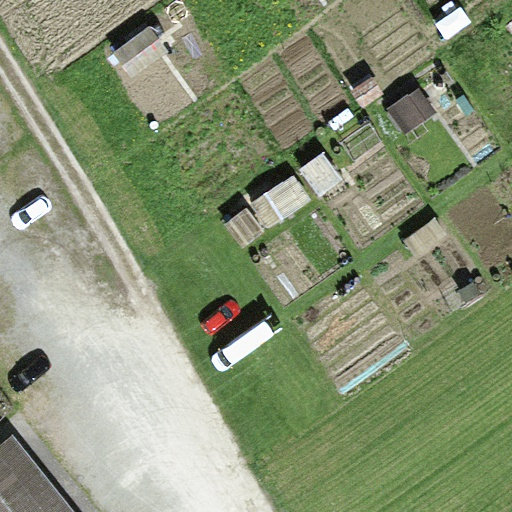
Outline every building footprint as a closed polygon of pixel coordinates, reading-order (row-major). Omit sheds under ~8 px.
[(503,23),(511,35),(511,33),(511,18),(503,23)] [(386,109),(403,132),(436,109),(420,86),(386,109)] [(251,201),(268,226),(311,197),(294,172),(251,201)] [(265,229),(246,207),(222,227),(240,249),(265,229)] [(466,301),(480,290),(470,279),(457,290),(466,301)] [(0,436),(0,511),(75,511),(11,428),(0,436)]
